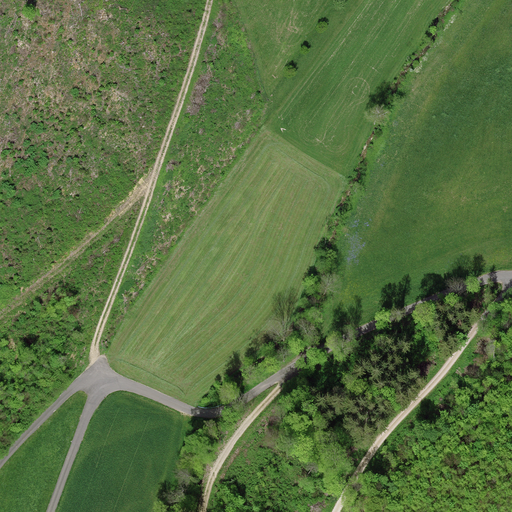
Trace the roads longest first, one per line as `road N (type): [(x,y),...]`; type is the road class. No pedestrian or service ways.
road 1 (track): [(102,378),(93,361),(97,334),(209,0)]
road 2 (track): [(339,511),(375,449),(511,294)]
